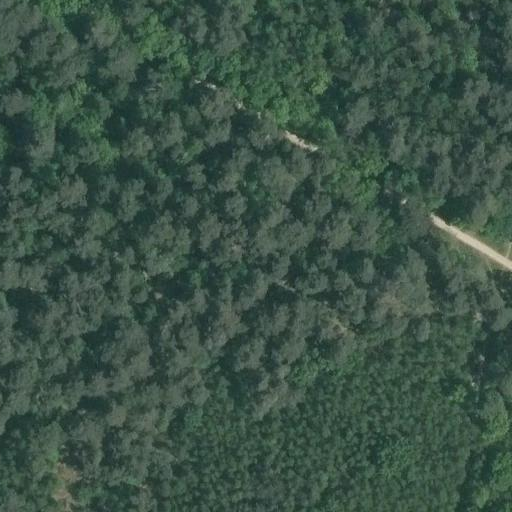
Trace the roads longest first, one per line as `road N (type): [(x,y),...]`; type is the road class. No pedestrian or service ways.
road 1 (track): [(496,260),(72,0)]
road 2 (track): [(455,511),(496,260)]
